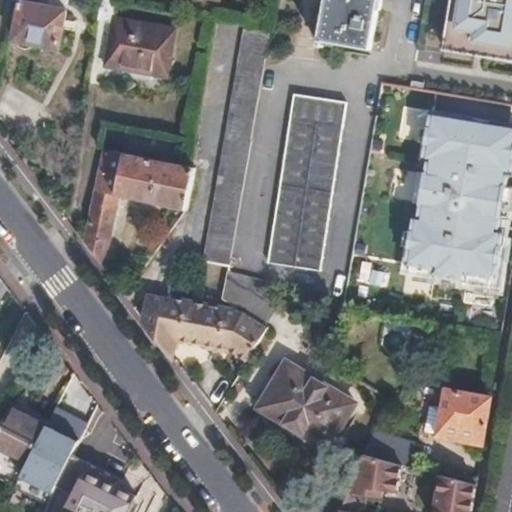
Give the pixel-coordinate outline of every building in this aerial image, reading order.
[(41,0),(21,0),(14,40),(57,49),(65,12),(40,7),(42,0),(41,0)] [(101,0),(99,19),(119,23),(110,67),(170,79),(181,28),(121,15),(124,0),(101,0)] [(326,0),(320,37),(328,39),(339,41),(371,47),(379,0),(326,0)] [(511,0),(454,0),(449,31),(511,41),(511,0)] [(244,20),(201,259),(227,264),(259,87),(270,25),(244,20)] [(339,41),(328,39),(326,46),(337,49),(339,41)] [(293,94),(268,262),(319,270),(346,101),(293,94)] [(414,213),(406,262),(433,267),(432,273),(466,278),(466,273),(492,277),(500,229),(495,228),(506,170),(511,171),(511,162),(511,123),(432,110),(424,157),(430,158),(420,214),(414,213)] [(186,171),(177,170),(101,154),(83,246),(101,269),(116,196),(182,209),(183,209),(191,172),(186,171)] [(179,156),(177,170),(186,171),(188,158),(179,156)] [(226,270),(224,278),(264,302),(276,284),(226,270)] [(229,304),(264,325),(275,308),(264,302),(224,278),(221,299),(229,304)] [(147,294),(142,322),(170,359),(176,327),(212,335),(219,339),(249,358),(268,327),(264,325),(236,308),(235,310),(166,298),(147,294)] [(286,363),(262,401),(285,416),(282,422),(319,445),(331,427),(337,431),(354,405),(286,363)] [(436,400),(434,408),(487,416),(490,395),(444,387),(442,401),(436,400)] [(28,460),(46,426),(9,407),(0,425),(0,449),(27,463),(28,460)] [(487,416),(434,408),(434,413),(439,414),(435,435),(482,443),(487,416)] [(47,484),(55,487),(66,466),(78,441),(46,426),(28,460),(47,470),(42,481),(47,484)] [(368,440),(362,456),(401,465),(403,465),(406,450),(368,440)] [(362,456),(340,511),(346,511),(360,511),(363,494),(380,497),(381,490),(397,492),(401,465),(362,456)] [(120,477),(90,463),(69,506),(81,511),(121,511),(130,495),(115,488),(120,477)] [(470,511),(476,482),(439,474),(432,511),(470,511)] [(43,511),(52,494),(55,487),(47,484),(44,490),(38,487),(33,498),(38,501),(32,511),(43,511)]
